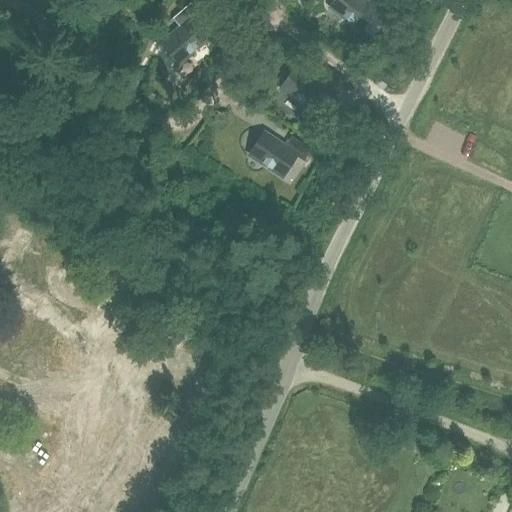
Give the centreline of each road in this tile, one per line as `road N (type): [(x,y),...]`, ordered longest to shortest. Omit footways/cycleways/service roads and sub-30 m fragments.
road 1 (unclassified): [(222,511),(362,189),(464,0)]
road 2 (unknown): [(89,511),(150,393),(74,323),(0,279)]
road 3 (track): [(511,447),(288,363)]
road 4 (unknown): [(400,118),(468,170),(511,191)]
